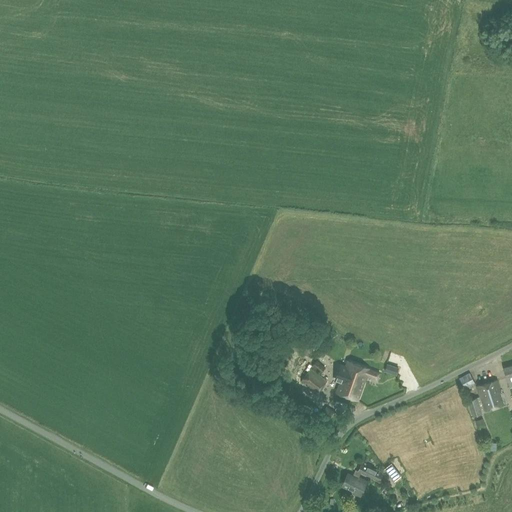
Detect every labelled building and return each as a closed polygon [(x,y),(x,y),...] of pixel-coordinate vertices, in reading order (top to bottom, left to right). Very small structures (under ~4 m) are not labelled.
[(292,331),(287,345),(311,354),(316,340),(292,331)] [(325,367),(316,360),(311,366),(320,374),(325,367)] [(348,361),(345,366),(341,364),(335,378),(341,381),(336,392),(358,400),(367,376),(376,380),(378,373),(348,361)] [(398,366),(387,363),(384,370),(396,374),(398,366)] [(310,368),(299,382),(316,395),(327,381),(310,368)] [(460,378),(465,387),(475,380),(470,372),(460,378)] [(468,401),(473,416),(482,413),(481,412),(505,404),(505,403),(507,402),(504,394),(502,395),(497,380),(477,386),(480,396),(468,401)] [(319,415),(329,422),(335,413),(326,406),(319,415)] [(358,471),(356,470),(354,475),(349,472),(341,487),(360,496),(367,481),(359,477),(361,472),(379,481),(382,474),(362,464),(358,471)] [(393,481),(400,476),(391,464),(385,469),(393,481)]
